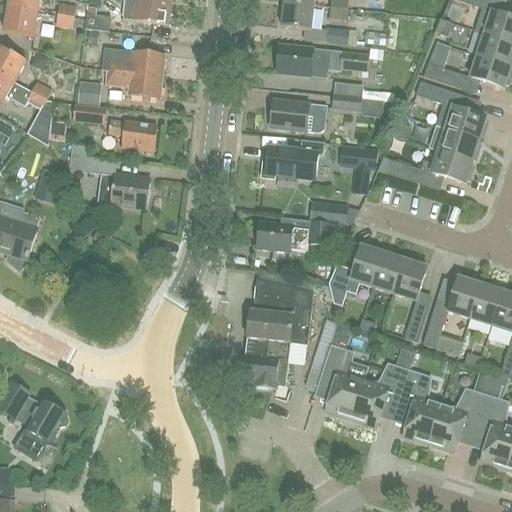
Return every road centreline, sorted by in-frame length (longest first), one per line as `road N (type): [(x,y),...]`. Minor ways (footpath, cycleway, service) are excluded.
road 1 (tertiary): [(152,371),(201,240),(227,0)]
road 2 (residential): [(152,371),(93,368),(0,322)]
road 3 (residential): [(336,509),(389,487),(481,511)]
road 4 (tertiary): [(184,511),(182,456),(152,371)]
road 5 (residential): [(336,509),(292,443),(238,425)]
road 6 (residential): [(490,250),(368,213)]
